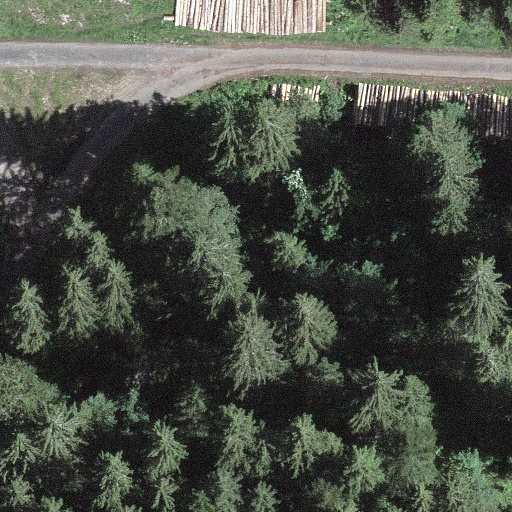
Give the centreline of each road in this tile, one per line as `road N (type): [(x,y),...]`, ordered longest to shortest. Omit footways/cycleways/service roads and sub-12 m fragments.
road 1 (track): [(0,328),(60,182),(102,129),(188,57)]
road 2 (track): [(188,57),(511,69)]
road 3 (track): [(188,57),(0,56)]
